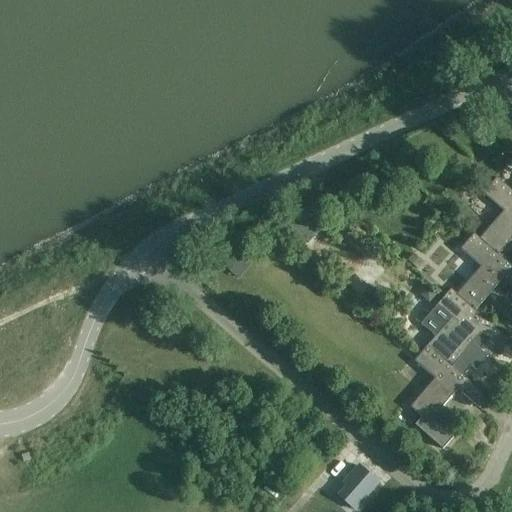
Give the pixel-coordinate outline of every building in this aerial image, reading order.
[(505,213),(481,241),(498,256),(511,239),(511,192),(497,179),(483,195),(505,213)] [(511,267),(498,256),(481,241),(474,235),(460,251),(482,269),(458,297),(475,312),(504,279),(511,286),(511,267)] [(407,262),(418,271),(425,263),(414,254),(407,262)] [(427,286),(419,296),(429,304),(437,295),(427,286)] [(452,319),(428,346),(452,368),(481,335),(502,354),(511,343),(475,312),(458,297),(451,290),(437,306),(452,319)] [(436,381),(412,409),(422,418),(415,426),(443,450),(453,438),(445,432),(449,427),(447,425),(454,418),(443,408),(458,391),(479,409),(489,399),(452,368),(428,346),(414,362),(436,381)] [(395,436),(390,443),(396,448),(402,442),(395,436)] [(345,492),(336,501),(349,511),(357,511),(379,488),(358,469),(341,488),(345,492)]
